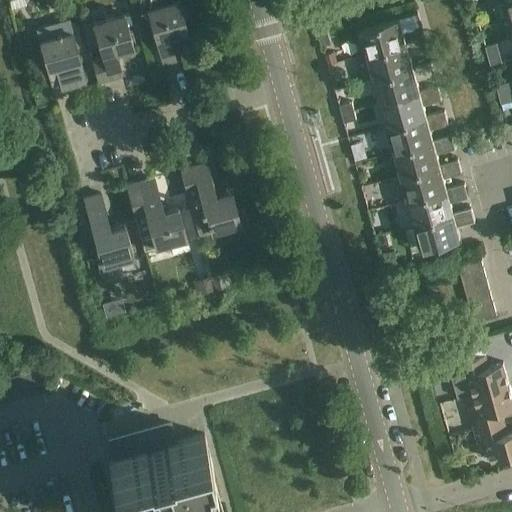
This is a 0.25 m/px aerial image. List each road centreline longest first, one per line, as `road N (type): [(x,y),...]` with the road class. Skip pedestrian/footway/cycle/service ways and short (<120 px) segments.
road 1 (residential): [(398,508),(280,79)]
road 2 (residential): [(82,142),(280,79)]
